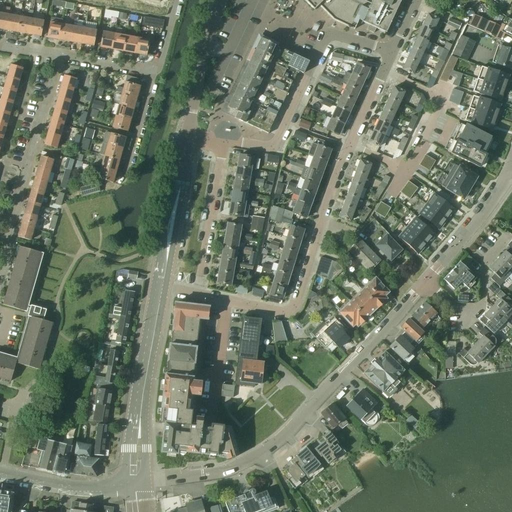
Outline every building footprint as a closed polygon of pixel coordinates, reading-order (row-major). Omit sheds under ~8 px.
[(303,0),(313,10),(319,5),(333,20),(354,30),(358,20),(362,22),(386,33),(400,0),(303,0)] [(63,16),(65,16),(67,9),(72,10),(74,4),(65,2),(63,16)] [(0,29),(5,31),(8,16),(0,14),(0,29)] [(427,15),(419,31),(430,36),(437,20),(427,15)] [(470,24),(469,26),(483,32),(484,31),(489,22),(483,20),(474,15),(470,24)] [(8,16),(5,31),(17,33),(20,18),(8,16)] [(20,18),(17,33),(28,35),(31,20),(20,18)] [(46,38),(58,40),(61,25),(62,20),(50,18),(46,38)] [(140,25),(152,27),(153,20),(141,18),(140,25)] [(449,19),(447,26),(459,31),(461,24),(449,19)] [(31,20),(28,35),(40,37),(43,22),(31,20)] [(485,31),(484,33),(502,41),(503,40),(506,33),(511,35),(511,22),(510,21),(507,27),(502,24),(500,28),(489,22),(485,31)] [(61,25),(58,40),(69,42),(72,27),(61,25)] [(373,34),(374,31),(375,29),(369,26),(366,30),(373,34)] [(72,27),(69,42),(81,44),(84,29),(72,27)] [(84,29),(81,44),(93,46),(95,31),(84,29)] [(419,31),(412,48),(422,53),(430,36),(419,31)] [(99,48),(111,50),(114,34),(102,32),(99,48)] [(451,32),(448,39),(454,41),(457,35),(451,32)] [(114,34),(111,50),(122,52),(125,36),(114,34)] [(125,36),(122,52),(134,54),(137,38),(125,36)] [(461,36),(452,55),(466,62),(475,43),(461,36)] [(137,38),(134,54),(146,56),(148,41),(137,38)] [(260,38),(233,96),(250,104),(278,47),(260,38)] [(446,44),(440,55),(446,58),(452,46),(446,44)] [(500,47),(494,64),(496,64),(511,70),(511,65),(511,51),(502,48),(500,47)] [(412,48),(407,59),(417,64),(422,53),(412,48)] [(287,66),(287,67),(298,72),(303,74),(309,62),(308,62),(293,54),(287,66)] [(341,63),(343,56),(332,54),(331,61),(341,63)] [(407,59),(402,70),(412,75),(417,64),(407,59)] [(438,60),(433,71),(439,74),(444,63),(438,60)] [(356,64),(351,75),(363,81),(369,70),(356,64)] [(10,65),(7,77),(18,80),(22,68),(10,65)] [(275,65),(271,73),(282,77),(285,70),(275,65)] [(484,68),(479,81),(506,90),(508,82),(507,82),(508,76),(484,68)] [(430,77),(436,80),(439,74),(433,71),(430,77)] [(329,84),(331,79),(332,79),(322,74),(319,80),(329,84)] [(351,75),(346,86),(358,92),(363,81),(351,75)] [(63,76),(60,87),(72,91),(75,79),(63,76)] [(125,82),(123,89),(117,87),(116,92),(122,94),(137,98),(140,86),(135,85),(137,79),(126,76),(125,82)] [(7,77),(3,89),(15,92),(18,80),(7,77)] [(479,81),(475,94),(500,102),(502,96),(504,97),(506,90),(479,81)] [(346,86),(341,97),(353,102),(358,92),(346,86)] [(60,87),(57,99),(69,102),(72,91),(60,87)] [(98,87),(94,98),(105,101),(108,90),(98,87)] [(393,88),(388,99),(399,104),(404,93),(393,88)] [(3,89),(0,100),(0,101),(12,104),(15,92),(3,89)] [(122,94),(118,105),(133,109),(137,98),(122,94)] [(234,119),(244,124),(249,114),(246,113),(250,104),(233,96),(227,108),(237,112),(234,119)] [(341,97),(336,108),(348,113),(353,102),(341,97)] [(474,98),(470,111),(497,119),(499,112),(497,111),(499,106),(474,98)] [(57,99),(54,110),(66,114),(69,102),(57,99)] [(388,99),(383,110),(394,115),(399,104),(388,99)] [(0,101),(0,114),(8,116),(12,104),(0,101)] [(276,117),(250,104),(246,113),(249,114),(244,124),(268,135),(276,117)] [(417,104),(414,111),(419,114),(420,114),(423,107),(422,107),(417,104)] [(118,105),(115,116),(130,120),(133,109),(118,105)] [(336,108),(331,119),(343,124),(348,113),(336,108)] [(91,109),(89,117),(96,119),(98,111),(91,109)] [(54,110),(50,122),(62,125),(66,114),(54,110)] [(383,110),(378,121),(389,126),(394,115),(383,110)] [(470,111),(466,123),(491,131),(493,126),(494,126),(497,119),(470,111)] [(0,114),(0,127),(5,128),(8,116),(0,114)] [(412,115),(409,122),(415,124),(418,118),(417,118),(412,115)] [(112,128),(127,132),(130,120),(115,116),(112,128)] [(338,135),(343,124),(331,119),(326,130),(338,135)] [(378,121),(373,132),(384,137),(389,126),(378,121)] [(50,122),(47,134),(59,137),(62,125),(50,122)] [(307,130),(309,125),(299,122),(297,127),(307,130)] [(409,122),(406,128),(412,130),(415,124),(409,122)] [(447,151),(447,152),(450,154),(479,168),(485,156),(483,155),(486,148),(488,148),(493,139),(491,138),(464,125),(464,126),(464,127),(460,125),(459,126),(447,151)] [(83,138),(84,138),(92,141),(94,131),(86,128),(83,138)] [(105,132),(102,144),(107,145),(122,149),(125,138),(105,132)] [(303,141),(305,135),(295,132),(293,138),(303,141)] [(373,132),(368,143),(379,148),(384,137),(373,132)] [(56,148),(59,137),(47,134),(44,145),(56,148)] [(402,137),(399,143),(404,146),(407,140),(402,137)] [(312,143),(307,155),(313,157),(326,162),(330,150),(317,146),(312,143)] [(399,143),(396,150),(401,152),(404,146),(399,143)] [(81,144),(80,150),(81,150),(89,152),(91,146),(82,144),(81,144)] [(99,155),(104,156),(119,160),(122,149),(107,145),(102,144),(99,155)] [(239,155),(237,167),(250,170),(252,157),(239,155)] [(266,163),(277,164),(278,157),(268,155),(266,163)] [(104,156),(101,167),(116,172),(119,160),(104,156)] [(41,157),(37,168),(49,172),(52,160),(41,157)] [(313,157),(309,169),(322,173),(326,162),(313,157)] [(65,169),(63,176),(69,177),(74,160),(66,158),(63,169),(65,169)] [(74,168),(75,168),(81,169),(82,163),(76,161),(74,168)] [(360,161),(355,172),(366,176),(370,165),(360,161)] [(454,165),(447,176),(470,190),(474,183),(473,182),(475,178),(454,165)] [(97,179),(112,183),(116,172),(101,167),(97,179)] [(237,167),(235,179),(248,181),(249,176),(250,170),(237,167)] [(37,168),(34,180),(46,183),(49,172),(37,168)] [(309,169),(305,180),(318,185),(322,173),(309,169)] [(263,172),(261,180),(264,181),(263,181),(266,182),(266,184),(272,185),(274,174),(263,172)] [(355,172),(351,184),(362,188),(366,176),(355,172)] [(61,184),(66,186),(69,177),(63,176),(61,184)] [(384,176),(381,182),(386,185),(390,178),(389,178),(384,176)] [(447,176),(441,186),(462,199),(465,195),(466,196),(470,190),(447,176)] [(235,179),(233,191),(246,193),(248,181),(235,179)] [(34,180),(31,191),(43,195),(46,183),(34,180)] [(305,180),(301,191),(314,196),(318,185),(305,180)] [(408,181),(399,193),(409,200),(417,189),(408,181)] [(277,182),(275,194),(280,196),(284,185),(277,182)] [(288,182),(285,189),(293,192),(295,188),(296,189),(297,185),(288,182)] [(81,197),(100,192),(97,183),(79,188),(81,197)] [(351,184),(347,195),(358,199),(362,188),(351,184)] [(293,192),(293,194),(299,196),(296,202),(309,207),(314,196),(301,191),(296,189),(295,188),(293,192)] [(376,190),(371,198),(376,201),(381,193),(376,190)] [(31,191),(28,203),(39,206),(43,195),(31,191)] [(233,191),(231,203),(244,205),(246,193),(233,191)] [(347,195),(343,206),(353,210),(358,199),(347,195)] [(433,195),(426,205),(446,220),(453,210),(433,195)] [(292,201),(290,206),(294,208),(292,214),(305,218),(309,207),(296,202),(292,201)] [(380,202),(374,212),(384,219),(390,208),(380,202)] [(28,203),(24,214),(36,218),(39,206),(28,203)] [(242,217),(244,205),(231,203),(228,215),(242,217)] [(426,205),(418,215),(438,230),(446,220),(426,205)] [(349,222),(353,210),(343,206),(338,217),(349,222)] [(273,207),(270,214),(281,217),(283,210),(273,207)] [(366,207),(362,213),(367,216),(371,210),(370,210),(366,207)] [(362,213),(358,219),(363,222),(367,216),(362,213)] [(24,214),(21,226),(33,229),(36,218),(24,214)] [(279,223),(281,217),(270,214),(269,220),(279,223)] [(252,216),(251,223),(262,225),(264,219),(252,216)] [(414,219),(406,228),(425,245),(434,235),(414,219)] [(251,223),(250,230),(261,232),(262,225),(251,223)] [(227,224),(225,236),(238,238),(240,226),(227,224)] [(30,240),(33,229),(21,226),(18,237),(30,240)] [(290,226),(286,238),(300,242),(303,230),(290,226)] [(406,228),(398,238),(417,254),(425,245),(406,228)] [(225,236),(223,248),(236,250),(238,238),(225,236)] [(376,246),(390,261),(401,250),(386,236),(376,246)] [(286,238),(283,249),(296,253),(300,242),(286,238)] [(368,272),(380,261),(358,238),(354,245),(348,252),(368,272)] [(508,248),(496,260),(511,274),(507,271),(511,265),(511,242),(511,241),(507,246),(508,248)] [(23,311),(40,253),(19,247),(2,305),(23,311)] [(223,248),(221,260),(234,262),(236,250),(223,248)] [(283,249),(279,261),(293,265),(296,253),(283,249)] [(320,259),(318,264),(330,267),(332,261),(320,258),(320,259)] [(221,260),(219,272),(232,274),(234,262),(221,260)] [(498,287),(511,274),(496,260),(488,269),(494,274),(490,279),(498,287)] [(271,267),(270,270),(276,272),(289,276),(293,265),(279,261),(278,265),(272,263),(271,267)] [(453,290),(460,283),(468,290),(474,283),(473,282),(476,279),(469,273),(470,272),(459,262),(443,280),(453,290)] [(318,264),(316,270),(329,273),(330,267),(318,264)] [(329,273),(316,270),(314,275),(314,276),(327,280),(329,273)] [(136,280),(137,273),(128,271),(127,278),(136,280)] [(230,286),(230,284),(234,285),(235,280),(231,279),(232,274),(219,272),(217,283),(230,286)] [(276,272),(272,284),(285,288),(289,276),(276,272)] [(361,291),(378,309),(384,303),(383,302),(386,300),(383,297),(388,293),(387,293),(391,289),(379,276),(375,280),(374,279),(361,291)] [(272,284),(268,295),(282,299),(285,288),(272,284)] [(236,286),(234,293),(238,294),(246,295),(247,287),(236,285),(236,286)] [(261,299),(263,292),(253,289),(251,295),(261,299)] [(349,303),(366,320),(366,319),(376,308),(377,309),(378,309),(361,291),(349,303)] [(498,300),(491,308),(502,318),(510,310),(510,309),(511,307),(511,305),(511,303),(510,302),(499,291),(495,296),(498,300)] [(113,307),(112,316),(120,317),(129,319),(133,293),(124,292),(121,309),(113,307)] [(313,300),(318,303),(322,298),(317,294),(313,300)] [(177,452),(185,453),(219,457),(219,453),(225,454),(226,460),(238,456),(229,428),(215,426),(210,426),(210,429),(200,427),(201,420),(196,419),(195,419),(198,396),(199,396),(199,394),(201,383),(200,383),(200,378),(201,370),(202,365),(206,327),(207,319),(208,310),(209,307),(200,306),(174,303),(170,345),(168,345),(165,374),(164,374),(158,424),(163,424),(160,453),(167,454),(166,457),(175,458),(176,455),(177,455),(177,452)] [(360,326),(366,320),(349,303),(338,314),(352,328),(354,325),(357,328),(359,325),(360,326)] [(423,328),(429,321),(436,314),(424,303),(411,317),(423,328)] [(38,370),(52,323),(42,321),(45,310),(30,306),(27,317),(30,318),(17,364),(38,370)] [(478,321),(484,327),(493,335),(505,322),(502,318),(491,308),(478,321)] [(104,341),(104,345),(110,345),(113,346),(113,347),(115,347),(120,347),(120,343),(124,344),(129,319),(120,317),(115,342),(111,341),(111,342),(104,341)] [(254,361),(259,321),(242,319),(234,385),(253,387),(254,384),(260,385),(263,363),(254,361)] [(338,319),(316,339),(325,348),(332,342),(338,349),(348,339),(343,334),(348,329),(338,319)] [(408,320),(400,328),(401,329),(404,332),(415,342),(418,345),(423,340),(423,334),(408,320)] [(271,322),(274,344),(280,343),(285,342),(283,334),(279,334),(276,321),(271,322)] [(482,337),(474,345),(485,356),(493,347),(493,346),(495,344),(495,342),(494,341),(493,339),(483,328),(478,333),(482,337)] [(388,348),(402,361),(406,365),(415,356),(411,352),(413,350),(409,346),(412,342),(403,333),(399,337),(388,348)] [(454,355),(454,342),(445,342),(445,354),(454,355)] [(110,345),(107,366),(115,368),(118,352),(114,352),(115,347),(113,347),(113,346),(110,345)] [(477,364),(485,356),(474,345),(467,353),(462,349),(458,354),(469,365),(470,366),(472,366),(474,366),(476,365),(476,364),(477,364)] [(395,380),(403,371),(384,352),(362,374),(387,399),(396,390),(394,389),(399,384),(395,380)] [(0,378),(10,382),(16,361),(0,356),(0,378)] [(93,376),(91,384),(97,385),(108,387),(111,388),(112,383),(115,368),(107,366),(104,378),(93,376)] [(96,390),(94,405),(95,405),(108,407),(111,392),(110,392),(111,388),(108,387),(97,385),(97,390),(96,390)] [(376,419),(379,419),(379,418),(378,417),(378,416),(378,415),(376,413),(374,411),(371,408),(376,404),(362,391),(346,407),(365,426),(368,427),(371,427),(372,426),(373,426),(374,424),(375,424),(376,422),(376,421),(376,420),(376,419)] [(85,419),(84,423),(96,426),(96,425),(101,426),(102,422),(105,423),(108,407),(95,405),(94,416),(92,415),(91,420),(85,419)] [(333,429),(337,425),(341,430),(347,424),(344,420),(331,405),(321,413),(333,429)] [(96,426),(93,455),(99,456),(104,456),(105,445),(105,440),(106,426),(101,426),(96,425),(96,426)] [(34,449),(39,434),(31,431),(27,447),(34,449)] [(324,441),(314,450),(321,458),(322,457),(328,465),(335,460),(333,458),(341,451),(336,445),(338,444),(329,432),(322,437),(324,441)] [(65,475),(72,447),(40,439),(38,449),(44,451),(39,469),(65,475)] [(96,477),(98,460),(89,458),(91,446),(76,443),(73,457),(76,457),(75,465),(70,464),(69,473),(74,474),(74,475),(96,477)] [(306,448),(295,456),(296,457),(303,466),(299,468),(301,471),(306,477),(316,469),(315,469),(319,465),(314,459),(306,448)] [(293,465),(285,471),(291,478),(287,480),(294,490),(302,485),(299,481),(304,476),(301,471),(299,468),(303,466),(296,457),(290,462),(293,465)] [(256,511),(272,506),(266,491),(253,496),(252,495),(253,495),(254,494),(254,493),(255,492),(255,491),(254,490),(254,489),(253,489),(252,489),(251,489),(250,489),(249,490),(248,490),(248,491),(248,492),(248,493),(248,494),(244,495),(224,502),(227,511),(256,511)] [(0,511),(10,511),(12,494),(3,492),(0,491),(0,511)] [(203,511),(201,502),(185,506),(186,509),(176,511),(203,511)] [(72,503),(71,511),(112,511),(113,508),(96,506),(72,503)]
